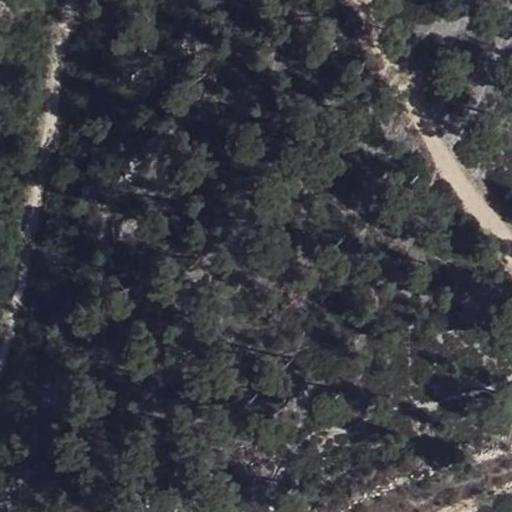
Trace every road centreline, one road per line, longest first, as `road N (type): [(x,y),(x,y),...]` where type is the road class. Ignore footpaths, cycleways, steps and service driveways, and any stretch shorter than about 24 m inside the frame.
road 1 (track): [(0,414),(25,362),(85,0)]
road 2 (track): [(353,0),(400,124),(511,259)]
